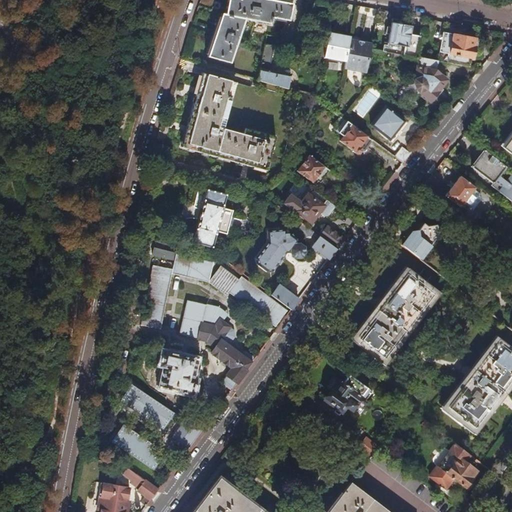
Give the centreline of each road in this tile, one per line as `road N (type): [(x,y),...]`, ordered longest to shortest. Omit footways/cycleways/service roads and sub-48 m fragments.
road 1 (residential): [(159,511),(511,53)]
road 2 (unclassified): [(183,0),(113,244),(58,511)]
road 3 (unknown): [(157,0),(95,216),(51,429)]
